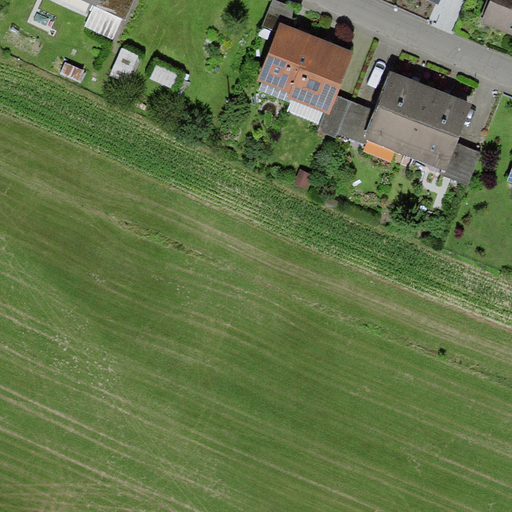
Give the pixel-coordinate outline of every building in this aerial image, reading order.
[(79,0),(100,9),(103,0),(79,0)] [(143,0),(103,0),(100,9),(88,35),(121,50),(143,0)] [(297,7),(279,0),(271,0),(263,21),(288,31),(297,7)] [(511,0),(489,0),(481,21),(511,33),(511,0)] [(281,31),(264,74),(297,87),(314,43),(281,31)] [(346,56),(314,43),(297,87),(295,92),(327,105),(346,56)] [(430,91),(394,77),(372,133),(409,147),(430,91)] [(467,105),(430,91),(409,147),(445,161),(467,105)] [(335,138),(350,101),(334,95),(319,132),(335,138)] [(377,112),(350,101),(335,138),(362,149),(377,112)] [(467,186),(481,152),(455,142),(441,176),(467,186)]
